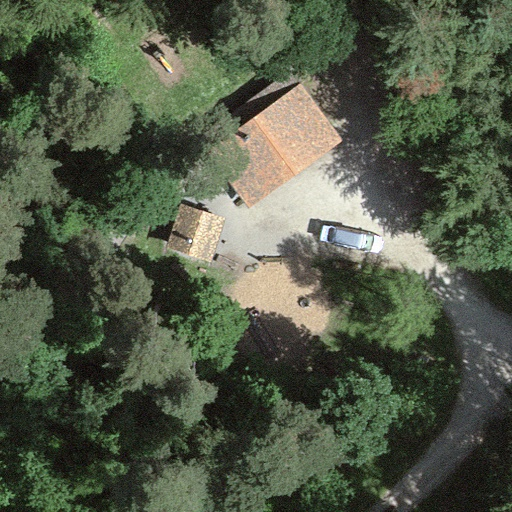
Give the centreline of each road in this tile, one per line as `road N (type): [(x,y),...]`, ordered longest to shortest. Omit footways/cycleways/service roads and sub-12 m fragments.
road 1 (track): [(508,377),(353,0)]
road 2 (track): [(511,374),(368,511)]
